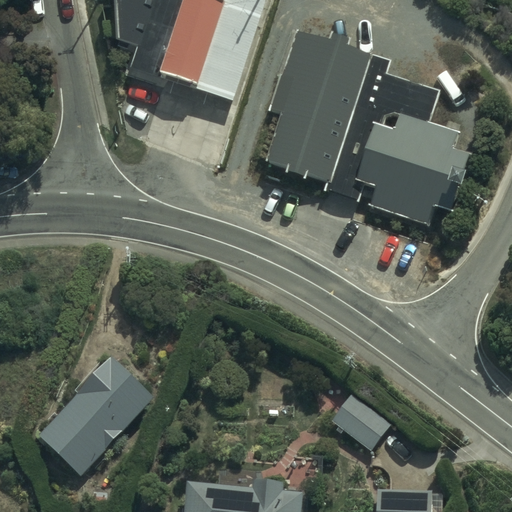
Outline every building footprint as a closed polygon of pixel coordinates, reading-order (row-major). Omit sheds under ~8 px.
[(117,0),(121,44),(140,50),(134,70),(162,79),(163,74),(201,85),(199,92),(236,103),(268,2),(262,0),(117,0)] [(398,52),(300,18),(249,162),(432,225),(465,131),(434,120),(445,88),(392,69),(398,52)] [(154,397),(111,357),(39,436),(81,475),(154,397)] [(393,425),(353,394),(332,421),(372,452),(393,425)] [(189,482),(185,511),(303,511),(305,493),(283,491),(284,483),(254,480),(253,489),(189,482)] [(432,511),(433,490),(378,489),(377,511),(432,511)]
